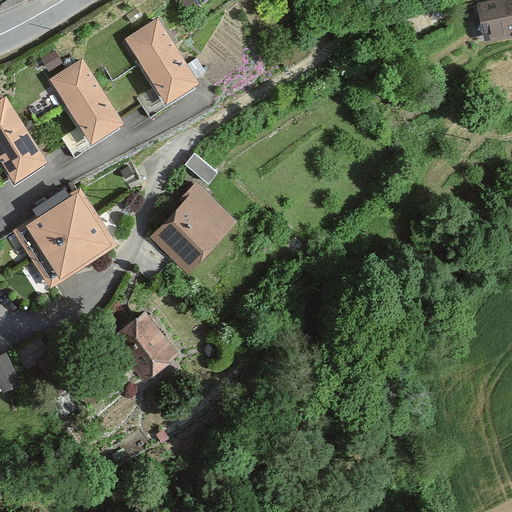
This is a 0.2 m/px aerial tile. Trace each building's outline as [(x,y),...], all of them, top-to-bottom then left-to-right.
[(183,0),(196,15),(215,0),(183,0)] [(160,20),(127,40),(169,106),(202,85),(160,20)] [(84,56),(49,78),(92,146),(127,124),(84,56)] [(5,101),(0,103),(0,160),(15,184),(47,163),(5,101)] [(196,182),(152,232),(200,274),(244,224),(196,182)] [(85,195),(23,235),(57,287),(119,247),(85,195)] [(155,313),(112,344),(144,389),(188,358),(155,313)]
